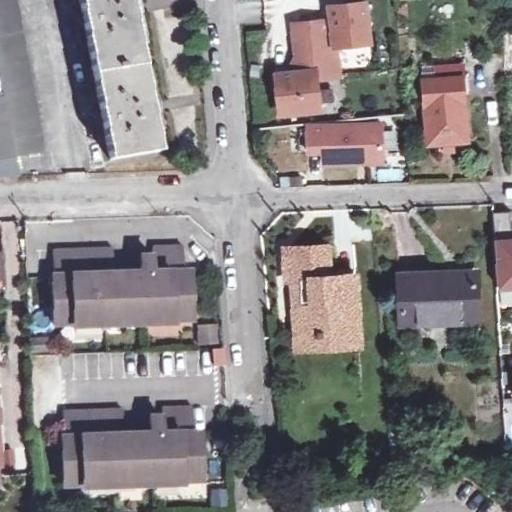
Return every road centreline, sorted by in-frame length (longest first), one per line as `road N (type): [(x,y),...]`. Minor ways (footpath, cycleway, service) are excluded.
road 1 (residential): [(236,197),(511,188)]
road 2 (residential): [(0,201),(236,197)]
road 3 (residential): [(252,406),(236,197)]
road 4 (residential): [(236,197),(220,0)]
